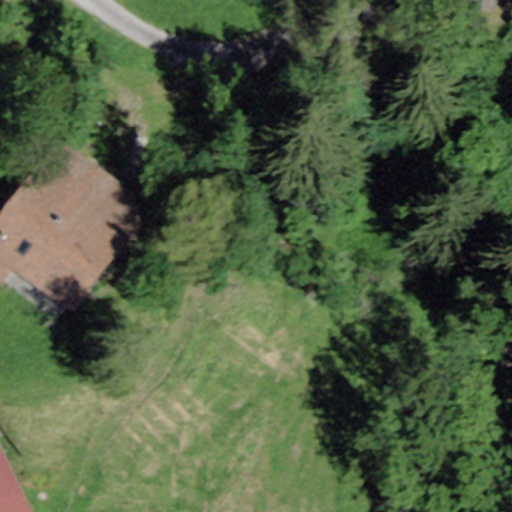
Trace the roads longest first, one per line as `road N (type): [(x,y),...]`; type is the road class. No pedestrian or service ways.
road 1 (track): [(91,0),(163,47),(239,54),(503,0)]
road 2 (track): [(511,346),(491,394),(478,459),(480,511)]
